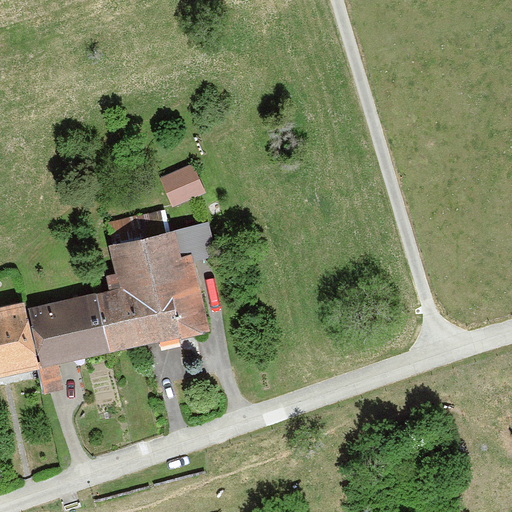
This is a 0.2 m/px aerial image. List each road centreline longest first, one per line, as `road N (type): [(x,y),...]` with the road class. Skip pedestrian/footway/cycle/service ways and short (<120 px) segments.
road 1 (residential): [(511,332),(438,350),(2,511)]
road 2 (track): [(438,350),(334,0)]
